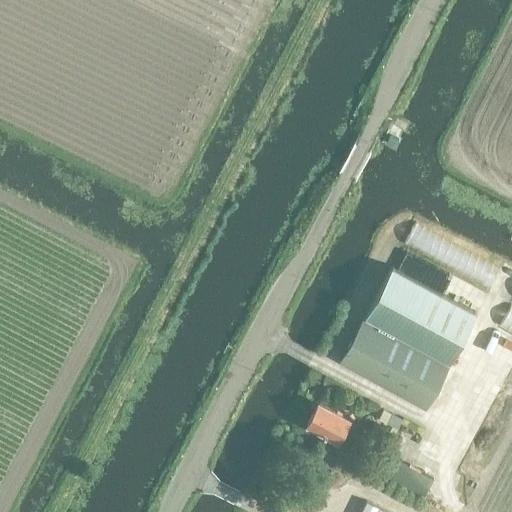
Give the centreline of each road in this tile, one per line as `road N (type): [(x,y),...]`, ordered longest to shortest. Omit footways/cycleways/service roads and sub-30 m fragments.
road 1 (unclassified): [(165,511),(434,0)]
road 2 (unknown): [(268,316),(467,419)]
